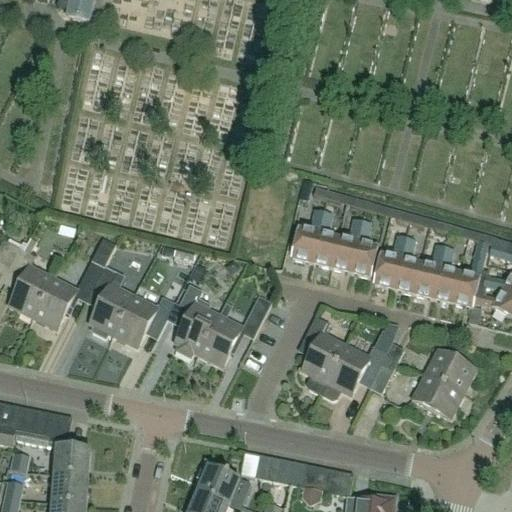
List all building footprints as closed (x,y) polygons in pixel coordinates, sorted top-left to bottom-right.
[(69,0),(67,12),(66,18),(87,23),(92,0),(69,0)] [(326,205),(329,194),(314,190),(311,200),(326,205)] [(329,194),(326,205),(339,208),(342,198),(329,194)] [(353,201),(351,211),(364,215),(367,205),(353,201)] [(367,205),(364,215),(379,219),(382,210),(367,205)] [(397,214),(394,223),(409,228),(411,218),(397,214)] [(298,232),(292,261),(291,264),(311,269),(323,217),(315,215),(310,235),(298,232)] [(323,217),(311,269),(330,273),(338,241),(327,239),(332,219),(323,217)] [(411,218),(409,228),(420,231),(423,221),(411,218)] [(349,244),(338,241),(330,273),(349,278),(361,226),(354,224),(349,244)] [(438,225),(435,235),(447,238),(449,229),(438,225)] [(361,226),(349,278),(370,282),(377,250),(366,248),(371,228),(361,226)] [(55,239),(71,243),(74,232),(58,228),(55,239)] [(449,229),(447,238),(459,242),(462,232),(449,229)] [(458,276),(451,307),(471,312),(473,307),(474,298),(478,282),(477,281),(485,249),(487,239),(468,234),(466,244),(477,247),(469,279),(458,276)] [(380,258),(373,289),(393,294),(405,242),(396,240),(392,260),(380,258)] [(511,246),(493,241),(488,260),(498,262),(497,263),(511,266),(511,276),(511,277),(511,246)] [(74,294),(52,282),(31,323),(54,335),(72,301),(84,307),(89,298),(102,271),(114,249),(101,242),(74,294)] [(405,242),(393,294),(412,298),(420,267),(409,265),(414,244),(405,242)] [(0,287),(2,289),(20,255),(0,245),(0,287)] [(430,270),(420,267),(412,298),(432,303),(444,252),(435,250),(430,270)] [(452,254),(444,252),(432,303),(451,307),(458,276),(448,274),(452,254)] [(20,255),(2,289),(14,295),(6,310),(31,323),(52,282),(27,270),(31,261),(20,255)] [(206,272),(197,268),(189,283),(198,287),(206,272)] [(95,313),(87,328),(92,331),(89,335),(103,342),(106,338),(111,341),(132,300),(117,293),(123,282),(114,278),(102,271),(89,298),(100,303),(95,313)] [(484,280),(482,290),(501,295),(502,294),(511,299),(511,277),(507,285),(484,280)] [(196,360),(218,320),(207,314),(210,309),(197,302),(200,296),(188,289),(174,317),(185,322),(172,348),(177,350),(175,355),(191,363),(193,359),(196,360)] [(474,298),(473,307),(493,312),(492,312),(511,323),(511,299),(502,294),(501,295),(496,304),(474,298)] [(132,300),(111,341),(135,353),(143,338),(145,334),(157,340),(174,308),(160,301),(154,312),(132,300)] [(241,332),(218,320),(196,360),(220,372),(238,337),(251,344),(270,307),(257,300),(241,332)] [(314,322),(301,346),(313,352),(300,377),(309,382),(306,389),(307,395),(318,401),(345,350),(323,339),(328,329),(314,322)] [(391,348),(386,358),(379,370),(392,376),(403,354),(391,348)] [(345,350),(318,401),(330,407),(336,405),(340,398),(349,402),(357,387),(368,392),(379,370),(386,358),(371,350),(366,360),(345,350)] [(424,379),(462,400),(475,374),(436,354),(424,379)] [(379,370),(368,392),(380,399),(392,376),(379,370)] [(462,400),(424,379),(411,405),(450,424),(462,400)] [(13,411),(1,408),(0,411),(0,432),(8,434),(13,411)] [(13,411),(8,434),(19,436),(24,413),(13,411)] [(36,415),(24,413),(19,436),(31,438),(36,415)] [(36,415),(31,438),(42,440),(47,418),(36,415)] [(47,418),(42,440),(48,442),(53,443),(58,420),(47,418)] [(58,420),(53,443),(66,445),(71,422),(58,420)] [(0,448),(11,451),(13,444),(14,435),(8,434),(0,432),(0,448)] [(14,435),(13,444),(46,451),(48,442),(42,440),(31,438),(19,436),(14,435)] [(56,451),(54,480),(87,482),(89,454),(56,451)] [(29,461),(12,457),(9,474),(25,478),(29,461)] [(269,462),(258,460),(253,482),(265,484),(269,462)] [(281,464),(269,462),(265,484),(276,487),(281,464)] [(281,464),(276,487),(288,489),(293,466),(281,464)] [(293,466),(288,489),(300,491),(305,469),(293,466)] [(207,468),(196,495),(228,509),(240,482),(207,468)] [(317,471),(305,469),(300,491),(312,494),(317,471)] [(328,474),(317,471),(312,494),(323,496),(328,474)] [(340,476),(328,474),(323,496),(335,498),(340,476)] [(340,476),(335,498),(347,501),(351,478),(340,476)] [(54,480),(51,507),(84,510),(87,482),(54,480)] [(6,485),(0,511),(18,511),(23,489),(6,485)] [(226,511),(228,509),(196,495),(188,511),(226,511)] [(345,501),(343,511),(393,511),(395,501),(371,498),(371,504),(354,502),(345,501)]
